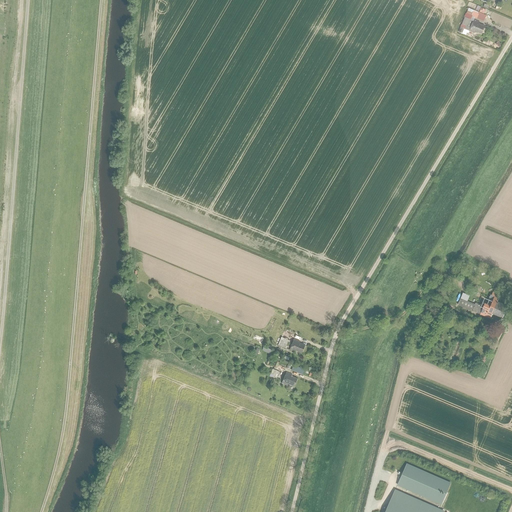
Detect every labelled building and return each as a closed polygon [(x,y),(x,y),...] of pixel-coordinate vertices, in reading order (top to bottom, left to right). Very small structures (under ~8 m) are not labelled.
[(484,19),(486,13),(468,6),(465,15),(473,18),(474,17),(474,15),(484,19)] [(473,18),(465,15),(462,22),(466,24),(470,25),(473,18)] [(470,25),(466,24),(465,27),(474,31),(475,29),(481,32),(484,24),(479,21),(479,20),(474,17),(473,18),(470,25)] [(492,305),(486,302),(484,306),(482,313),(481,314),(491,318),(493,313),(498,300),(500,294),(493,291),(492,295),(495,296),(492,305)] [(470,295),(463,292),(461,298),(468,301),(470,295)] [(468,301),(461,298),(458,305),(472,310),(475,304),(468,301)] [(508,305),(498,300),(493,313),(503,318),(508,305)] [(473,310),(482,313),(484,306),(476,303),(473,310)] [(290,340),(281,337),(278,345),(287,349),(290,340)] [(299,340),(294,338),(290,349),(295,351),(296,350),(302,353),(305,344),(299,342),(299,340)] [(294,386),(297,378),(291,375),(292,374),(286,372),(282,383),(289,386),(290,384),(294,386)] [(406,462),(397,484),(442,503),(451,481),(406,462)] [(442,511),(444,509),(395,487),(384,511),(381,511),(380,511),(442,511)]
